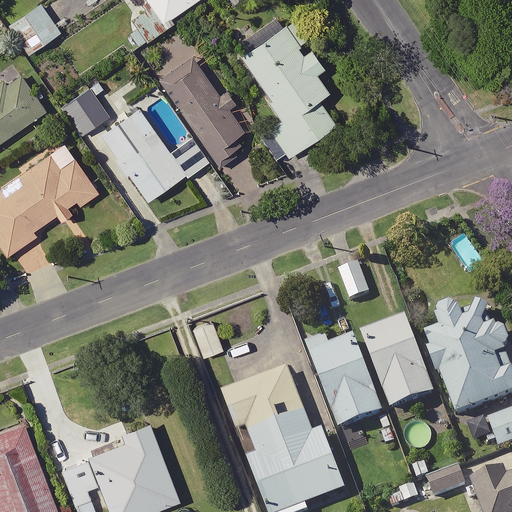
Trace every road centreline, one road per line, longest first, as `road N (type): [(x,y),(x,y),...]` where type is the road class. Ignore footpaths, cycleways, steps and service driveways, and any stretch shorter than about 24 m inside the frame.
road 1 (tertiary): [(0,339),(480,156)]
road 2 (residential): [(371,0),(480,156)]
